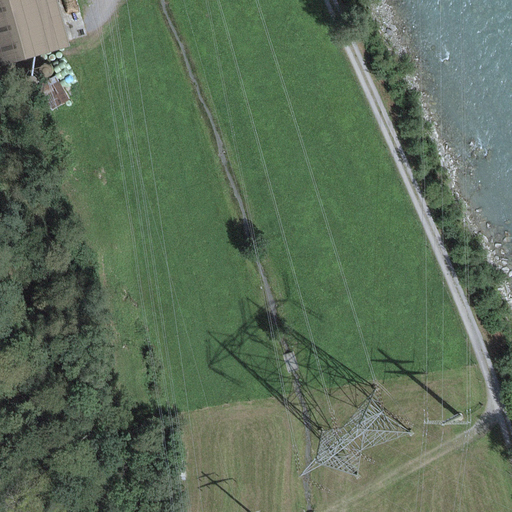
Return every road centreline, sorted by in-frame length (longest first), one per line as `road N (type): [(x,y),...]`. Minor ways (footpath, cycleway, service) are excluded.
road 1 (track): [(511,447),(483,343),(344,0)]
road 2 (track): [(501,408),(333,511)]
